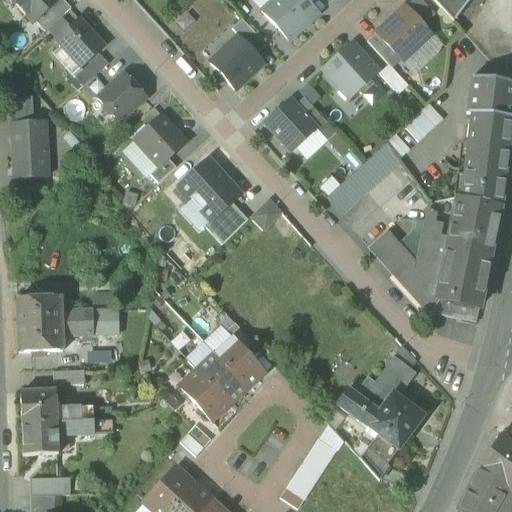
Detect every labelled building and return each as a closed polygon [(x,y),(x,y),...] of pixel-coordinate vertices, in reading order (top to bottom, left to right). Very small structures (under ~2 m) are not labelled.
[(9,0),(33,26),(35,24),(60,1),(58,0),(9,0)] [(35,24),(44,34),(71,10),(61,0),(60,0),(60,1),(35,24)] [(304,1),(302,0),(275,0),(261,14),(288,42),(317,16),(304,1)] [(415,0),(412,0),(404,8),(419,24),(429,15),(415,0)] [(433,0),(448,16),(454,22),(470,2),(471,0),(433,0)] [(399,62),(401,64),(430,37),(419,24),(404,8),(374,35),(375,36),(399,62)] [(74,63),(80,70),(103,49),(78,21),(55,42),(60,48),(74,63)] [(238,39),(255,58),(265,48),(241,22),(231,31),(238,39)] [(390,71),(399,62),(375,36),(366,44),(388,68),(390,71)] [(209,66),(234,92),(263,66),(255,58),(238,39),(209,66)] [(348,101),(357,93),(368,83),(378,75),(351,45),(322,72),(348,101)] [(74,63),(60,48),(52,55),(66,70),(74,63)] [(74,79),(83,89),(107,66),(99,57),(74,79)] [(390,71),(388,68),(378,76),(397,97),(407,88),(390,71)] [(112,117),(118,124),(144,100),(123,76),(97,100),(103,107),(102,113),(107,117),(112,117)] [(470,117),(470,122),(498,125),(504,124),(504,120),(510,121),(511,102),(511,84),(470,79),(466,116),(470,117)] [(371,87),(368,83),(357,93),(361,96),(371,87)] [(9,101),(11,127),(33,125),(31,99),(9,101)] [(263,125),(290,155),(316,132),(302,116),(289,101),(263,125)] [(420,114),(434,129),(442,122),(428,107),(420,114)] [(316,131),(327,143),(335,135),(311,108),(302,116),(316,132),(316,131)] [(134,143),(158,169),(167,161),(185,145),(161,118),(134,143)] [(507,150),(510,121),(504,120),(504,124),(498,125),(470,122),(467,145),(507,150)] [(404,130),(417,144),(425,137),(412,122),(404,130)] [(44,125),(33,125),(11,127),(13,180),(47,179),(44,125)] [(387,145),(401,160),(409,152),(395,137),(387,145)] [(502,195),(507,150),(467,145),(460,201),(500,208),(501,209),(503,199),(502,195)] [(378,153),(352,177),(325,201),(342,219),(368,194),(394,171),(378,153)] [(149,177),(157,186),(175,170),(167,161),(158,169),(149,177)] [(231,205),(238,198),(207,163),(179,188),(179,189),(173,194),(184,206),(189,201),(209,223),(210,224),(231,205)] [(489,258),(500,208),(460,201),(455,199),(447,240),(445,248),(445,249),(489,258)] [(250,220),(264,234),(282,216),(269,201),(250,220)] [(247,222),(231,205),(210,224),(209,223),(203,228),(221,248),(247,222)] [(422,243),(438,246),(440,238),(442,226),(435,224),(436,216),(427,214),(421,243),(422,243)] [(370,250),(428,314),(439,300),(435,299),(445,249),(445,248),(438,246),(422,243),(421,243),(416,269),(386,236),(370,250)] [(447,240),(440,238),(438,246),(445,248),(447,240)] [(479,308),(489,258),(445,249),(435,299),(439,300),(479,308)] [(97,284),(97,295),(117,294),(116,284),(97,284)] [(16,300),(17,327),(61,326),(61,317),(60,298),(44,299),(31,299),(16,300)] [(91,325),(91,336),(118,336),(118,313),(91,314),(91,325)] [(72,314),(73,316),(73,325),(91,325),(91,314),(72,314)] [(61,326),(73,325),(73,316),(61,317),(61,326)] [(61,335),(73,335),(73,325),(61,326),(61,335)] [(91,325),(73,325),(73,335),(73,337),(91,336),(91,325)] [(61,335),(61,326),(17,327),(18,354),(62,353),(61,335)] [(231,340),(244,354),(253,346),(234,326),(225,334),(231,340)] [(213,357),(246,392),(263,375),(244,354),(231,340),(213,357)] [(393,359),(405,368),(413,361),(399,345),(391,353),(395,358),(393,359)] [(213,357),(196,373),(228,408),(246,392),(213,357)] [(392,359),(372,387),(371,387),(387,400),(391,394),(397,399),(415,376),(405,368),(393,359),(392,359)] [(54,373),(55,387),(85,386),(84,372),(54,373)] [(211,424),(228,408),(196,373),(178,389),(211,424)] [(376,414),(387,400),(371,387),(372,387),(368,384),(360,394),(350,387),(347,392),(376,414)] [(365,429),(376,414),(347,392),(336,407),(365,429)] [(21,426),(56,425),(56,410),(55,393),(21,394),(21,426)] [(423,418),(397,399),(391,394),(387,400),(376,414),(365,429),(376,437),(397,452),(423,418)] [(92,409),(56,410),(56,425),(92,424),(92,409)] [(92,424),(93,436),(113,435),(112,422),(92,424)] [(92,424),(56,425),(56,438),(93,436),(92,424)] [(57,456),(56,438),(56,425),(21,426),(22,457),(57,456)] [(187,437),(203,451),(210,443),(194,429),(187,437)] [(179,445),(195,460),(203,451),(187,437),(179,445)] [(386,468),(397,452),(376,437),(364,453),(385,469),(386,468)] [(456,511),(494,511),(503,497),(511,480),(511,445),(501,437),(479,469),(474,478),(456,511)] [(317,442),(311,452),(328,463),(335,454),(317,442)] [(322,473),(328,463),(311,452),(305,462),(322,473)] [(358,460),(378,482),(388,469),(386,468),(385,469),(364,453),(358,460)] [(316,483),(322,473),(305,462),(298,471),(316,483)] [(141,505),(148,511),(169,511),(192,486),(174,470),(141,505)] [(309,493),(316,483),(298,471),(292,481),(309,493)] [(52,511),(52,498),(57,498),(69,497),(68,480),(28,482),(29,499),(29,511),(52,511)] [(511,480),(503,497),(511,502),(511,480)] [(303,502),(309,493),(292,481),(285,491),(303,502)] [(202,511),(211,503),(192,486),(169,511),(202,511)] [(279,501),(296,511),(303,502),(285,491),(279,501)] [(511,511),(511,502),(503,497),(494,511),(511,511)] [(202,511),(220,511),(211,503),(202,511)]
